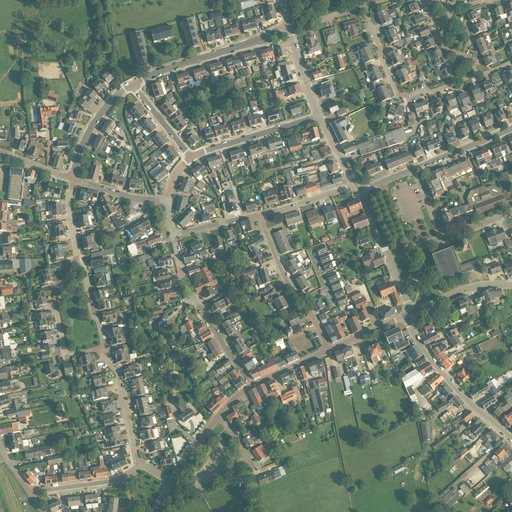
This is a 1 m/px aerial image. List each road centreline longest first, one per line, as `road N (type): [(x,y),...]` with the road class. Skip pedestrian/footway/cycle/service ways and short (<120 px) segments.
road 1 (residential): [(363,7),(395,93),(429,93),(476,74)]
road 2 (residential): [(252,386),(192,296),(172,235)]
road 3 (residential): [(132,84),(289,26)]
road 4 (unclassified): [(511,438),(438,370),(404,315)]
road 5 (residential): [(99,351),(64,355),(56,304),(66,289),(65,266),(77,264)]
road 6 (residential): [(382,181),(511,128)]
road 7 (residential): [(189,157),(318,116)]
road 8 (residential): [(141,464),(117,374),(99,351)]
